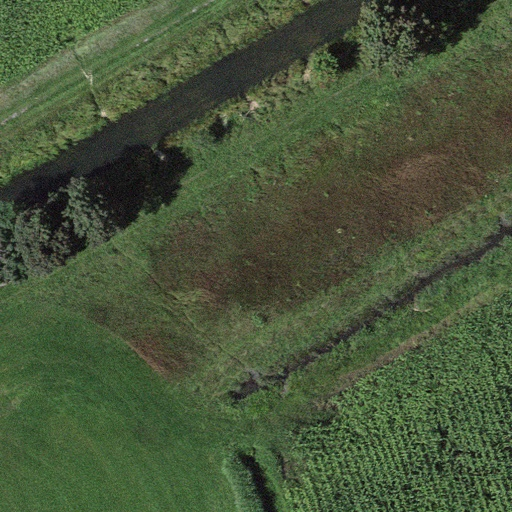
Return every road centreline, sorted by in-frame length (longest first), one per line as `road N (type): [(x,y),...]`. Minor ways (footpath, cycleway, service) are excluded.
road 1 (track): [(0,299),(511,2)]
road 2 (track): [(0,122),(213,0)]
